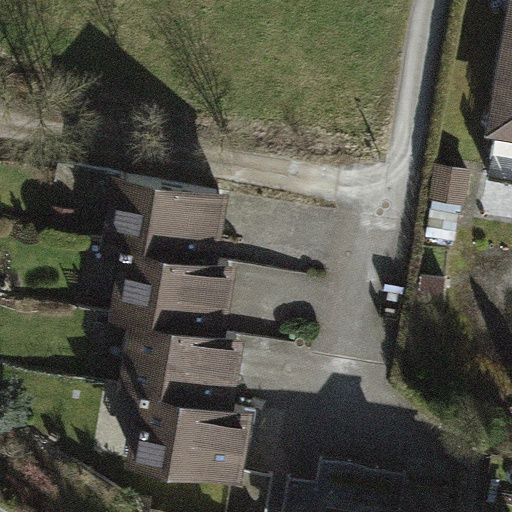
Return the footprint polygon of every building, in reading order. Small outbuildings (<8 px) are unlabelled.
[(511,131),(511,38),(496,128),(511,131)] [(224,188),(121,172),(110,241),(126,244),(212,258),(224,188)] [(212,258),(126,244),(115,312),(126,313),(221,329),(232,261),(212,258)] [(221,329),(126,313),(115,379),(134,382),(222,397),(233,331),(221,329)] [(222,397),(134,382),(123,451),(239,470),(250,401),(222,397)]
